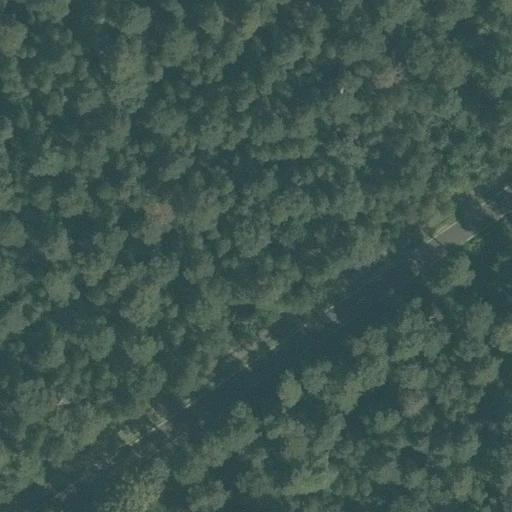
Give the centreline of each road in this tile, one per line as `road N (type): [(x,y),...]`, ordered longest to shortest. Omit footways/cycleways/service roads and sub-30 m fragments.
road 1 (tertiary): [(50,511),(511,196)]
road 2 (track): [(189,416),(261,511)]
